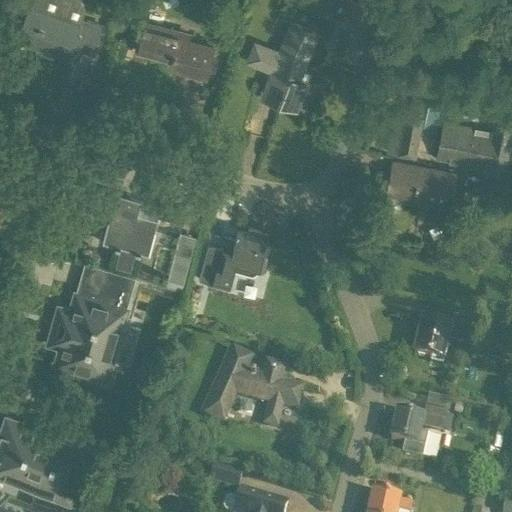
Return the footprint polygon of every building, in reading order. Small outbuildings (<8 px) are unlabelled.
[(75,59),(86,26),(80,24),(85,10),(80,0),(25,0),(24,4),(29,6),(17,40),(56,54),(57,52),(75,59)] [(368,30),(374,6),(352,0),(350,0),(344,24),(368,30)] [(213,46),(188,39),(189,34),(143,22),(138,40),(125,36),(122,46),(136,50),(135,51),(170,60),(168,66),(205,75),(213,46)] [(297,81),(316,32),(292,22),(279,52),(255,43),(248,61),(272,71),(262,96),(295,109),(305,85),(297,81)] [(414,157),(422,118),(394,113),(387,152),(414,157)] [(503,174),(511,126),(511,118),(495,115),(492,131),(443,122),(435,159),(485,169),(484,171),(503,174)] [(448,206),(455,172),(393,160),(386,193),(413,198),(413,199),(448,206)] [(148,254),(157,219),(137,214),(140,199),(66,180),(59,204),(91,213),(108,217),(102,242),(148,254)] [(263,246),(267,232),(249,227),(247,234),(237,231),(234,240),(223,237),(220,248),(207,245),(199,279),(206,281),(206,283),(228,288),(235,262),(263,270),(269,248),(263,246)] [(180,289),(194,237),(179,233),(166,285),(180,289)] [(135,277),(104,268),(98,291),(128,299),(135,277)] [(59,306),(49,342),(60,346),(55,363),(107,378),(127,307),(126,306),(76,292),(71,309),(59,306)] [(511,326),(487,321),(484,336),(508,341),(511,326)] [(451,329),(421,323),(414,355),(443,362),(448,341),(462,345),(465,331),(451,328),(451,329)] [(262,380),(244,375),(252,359),(234,350),(228,364),(205,415),(222,423),(235,395),(270,403),(264,425),(276,428),(282,407),(297,411),(302,390),(280,384),(284,367),(267,363),(262,380)] [(449,432),(453,417),(445,416),(446,414),(425,409),(423,419),(397,414),(390,440),(405,444),(402,455),(422,459),(428,435),(420,434),(421,429),(442,433),(442,431),(449,432)] [(3,430),(0,428),(0,472),(50,490),(44,507),(57,511),(64,511),(88,443),(21,420),(8,415),(3,430)] [(238,490),(243,473),(214,465),(209,482),(223,486),(238,490)] [(283,511),(287,503),(241,489),(238,499),(229,497),(225,499),(223,508),(225,511),(226,511),(283,511)] [(368,511),(397,511),(401,511),(409,511),(412,503),(400,501),(400,499),(373,493),(368,511)] [(511,511),(511,503),(504,503),(502,511),(511,511)]
